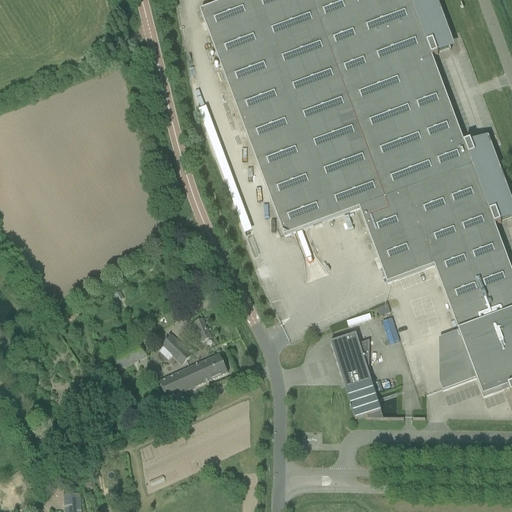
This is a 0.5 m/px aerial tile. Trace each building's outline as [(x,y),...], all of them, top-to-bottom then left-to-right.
[(511,273),(495,227),(501,225),(500,222),(511,217),(511,218),(511,215),(483,138),(482,138),(483,141),(471,146),(470,143),(464,145),(432,58),(438,56),(437,53),(449,49),(450,52),(451,51),(431,0),(232,0),(200,12),(284,238),(359,210),(387,285),(434,268),(483,399),(508,390),(511,397),(511,396),(511,273)] [(125,300),(121,293),(120,292),(114,296),(118,303),(125,300)] [(194,325),(203,343),(212,339),(209,332),(211,331),(210,329),(208,330),(204,321),(194,325)] [(335,342),(330,344),(344,386),(355,421),(366,417),(367,420),(366,420),(365,421),(403,421),(403,420),(383,420),(369,376),(369,368),(369,342),(359,345),(356,335),(335,342)] [(192,356),(172,336),(161,347),(162,348),(158,352),(168,361),(172,357),(181,367),(192,356)] [(139,343),(111,357),(118,373),(147,358),(139,343)] [(159,384),(163,392),(167,401),(228,374),(220,357),(159,384)] [(99,375),(93,367),(88,371),(94,379),(99,375)] [(81,511),(80,494),(63,495),(64,511),(81,511)]
